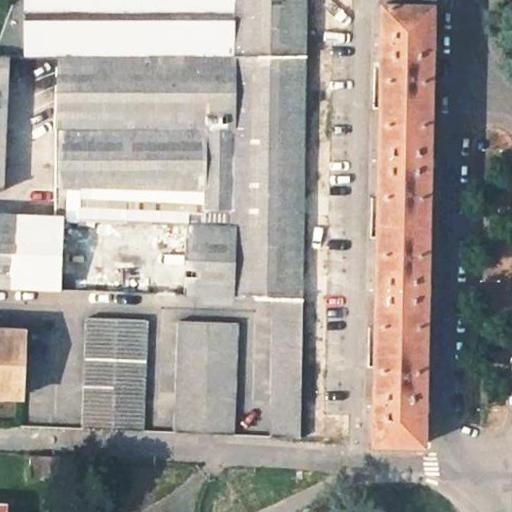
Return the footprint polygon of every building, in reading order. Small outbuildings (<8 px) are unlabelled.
[(11,0),(0,33),(0,57),(2,57),(230,59),(232,0),(11,0)] [(305,0),(232,0),(230,59),(305,59),(305,0)] [(422,444),(430,7),(380,5),(372,444),(422,444)] [(230,59),(2,57),(2,129),(53,130),(205,133),(233,134),(234,68),(230,68),(230,59)] [(301,301),(305,59),(230,59),(230,68),(234,68),(233,134),(228,298),(269,300),(301,301)] [(205,133),(53,130),(53,218),(65,218),(65,227),(57,227),(55,290),(196,296),(205,133)] [(233,134),(205,133),(196,296),(228,298),(233,134)] [(0,215),(0,287),(55,290),(57,227),(65,227),(65,218),(53,218),(0,215)] [(301,301),(269,300),(268,437),(298,439),(301,301)] [(88,319),(83,430),(143,432),(146,320),(88,319)] [(175,434),(234,436),(237,324),(179,322),(175,434)] [(0,393),(24,394),(25,328),(0,327),(0,393)] [(31,477),(62,478),(70,457),(33,455),(31,477)] [(0,511),(10,511),(10,504),(0,503),(0,511)]
